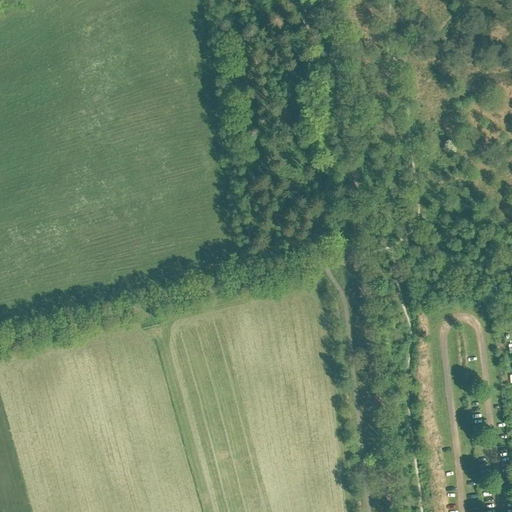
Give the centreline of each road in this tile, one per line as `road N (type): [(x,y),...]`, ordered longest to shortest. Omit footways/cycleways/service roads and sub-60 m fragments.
road 1 (unclassified): [(360,255),(0,345)]
road 2 (tertiary): [(390,511),(360,255)]
road 3 (tertiary): [(360,255),(332,0)]
